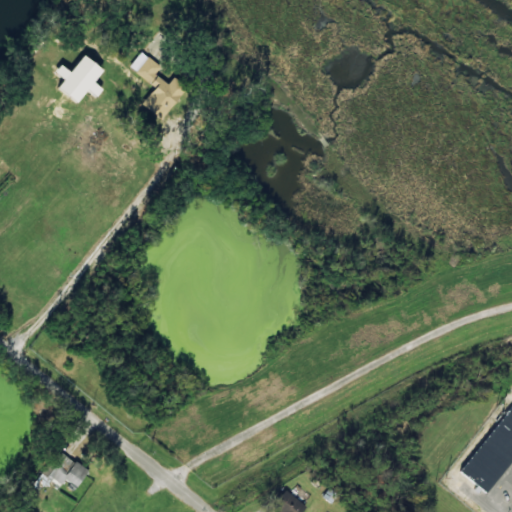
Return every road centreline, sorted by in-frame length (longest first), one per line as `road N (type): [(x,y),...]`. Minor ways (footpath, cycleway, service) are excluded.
road 1 (residential): [(511,309),(427,338),(170,478)]
road 2 (residential): [(212,511),(0,339)]
